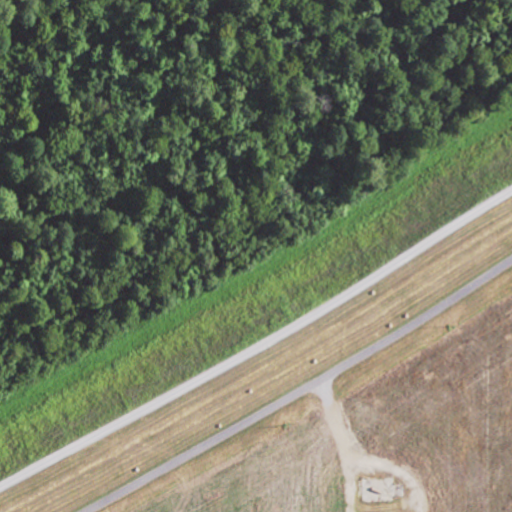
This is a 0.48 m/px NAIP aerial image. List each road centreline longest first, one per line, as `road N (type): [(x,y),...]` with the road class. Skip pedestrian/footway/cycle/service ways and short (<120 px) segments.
road 1 (residential): [(0,492),(287,332),(511,191)]
road 2 (residential): [(511,259),(325,377),(82,511)]
